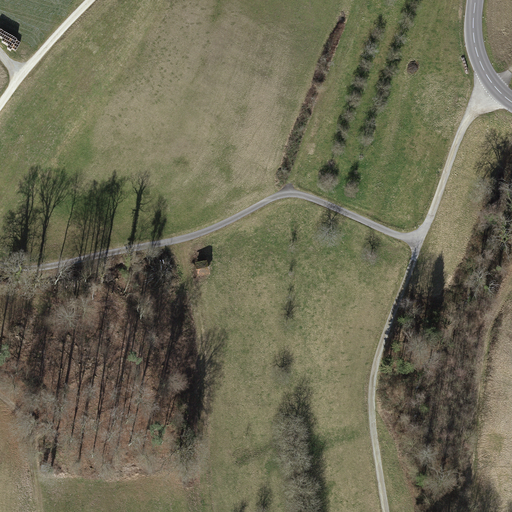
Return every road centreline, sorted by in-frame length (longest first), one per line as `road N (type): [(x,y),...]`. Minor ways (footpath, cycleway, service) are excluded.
road 1 (track): [(496,89),(457,139),(372,377),(384,511)]
road 2 (track): [(418,236),(391,234),(294,193),(225,228),(54,269),(0,261)]
road 3 (track): [(294,193),(362,0)]
road 4 (track): [(0,105),(93,0)]
